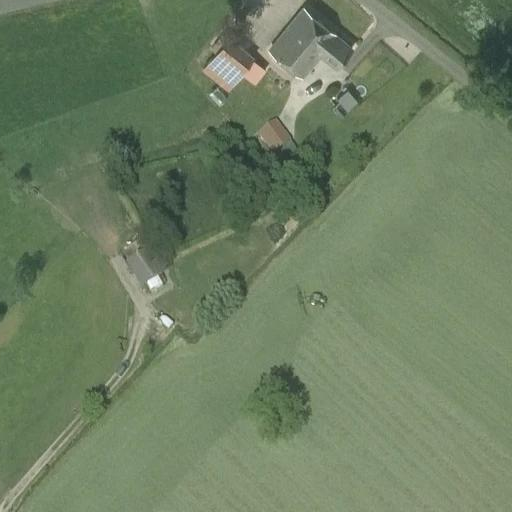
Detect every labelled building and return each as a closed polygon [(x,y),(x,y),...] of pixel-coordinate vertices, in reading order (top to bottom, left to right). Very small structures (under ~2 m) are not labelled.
[(306,48),(325,25),(303,7),(269,50),(303,77),(318,58),(306,48)] [(336,34),(325,25),(306,48),(318,58),(320,56),(336,68),(352,48),(336,35),(336,34)] [(209,46),(215,51),(207,62),(233,82),(255,56),(229,34),(228,36),(221,31),(209,46)] [(293,146),(276,123),(258,136),(274,159),(293,146)] [(125,265),(141,290),(163,276),(159,270),(164,267),(152,248),(125,265)]
